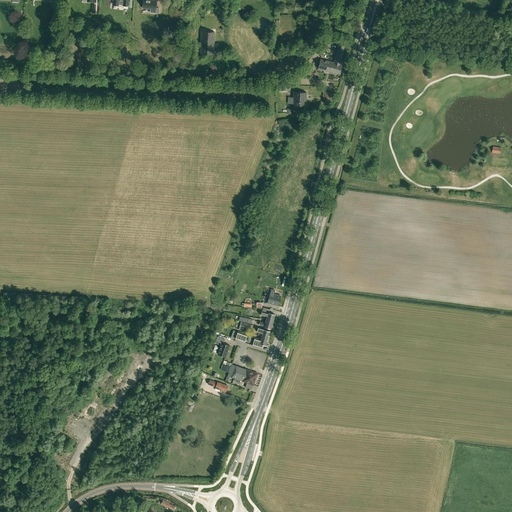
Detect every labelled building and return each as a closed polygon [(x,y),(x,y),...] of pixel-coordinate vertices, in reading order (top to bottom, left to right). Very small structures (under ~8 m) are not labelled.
[(143,5),(143,6),(144,6),(144,8),(150,8),(150,13),(159,13),(159,8),(156,8),(156,1),(150,0),(149,0),(148,0),(146,0),(144,0),(144,2),(144,4),(143,4),(144,4),(144,5),(143,5)] [(201,31),(201,54),(213,54),(214,32),(201,31)] [(334,63),(320,59),(318,68),(340,74),(342,64),(340,64),(345,44),(339,42),(334,63)] [(325,89),(322,97),(329,98),(331,91),(325,89)] [(294,92),(293,104),(293,105),(306,105),(306,92),(294,92)] [(270,293),(267,302),(278,305),(281,296),(274,294),(275,290),(271,288),(270,293)] [(274,318),(275,314),(268,312),(269,309),(263,307),(261,315),(266,316),(265,319),(273,321),(274,321),(274,319),(274,318)] [(274,321),(273,321),(265,319),(265,323),(260,321),(259,325),(271,328),(272,324),(273,324),(274,321)] [(242,330),(243,328),(250,330),(251,324),(241,322),(239,329),(242,330)] [(262,333),(261,336),(268,338),(269,338),(269,336),(269,335),(270,331),(258,328),(257,331),(262,333)] [(236,339),(238,339),(244,342),(247,335),(238,332),(236,339)] [(220,345),(217,354),(226,357),(230,345),(223,343),(225,338),(218,336),(215,343),(220,345)] [(260,339),(255,338),(253,345),(262,348),(263,344),(266,345),(267,341),(268,341),(269,338),(268,338),(261,336),(260,339)] [(229,372),(227,376),(231,377),(232,377),(235,378),(240,380),(247,382),(245,387),(251,389),(253,384),(253,385),(254,384),(257,374),(257,373),(236,366),(231,364),(229,372)] [(208,384),(215,387),(215,388),(225,392),(228,385),(217,382),(210,379),(208,384)] [(163,499),(160,504),(165,507),(165,506),(167,507),(173,510),(174,509),(175,507),(175,506),(169,503),(170,502),(163,499)]
